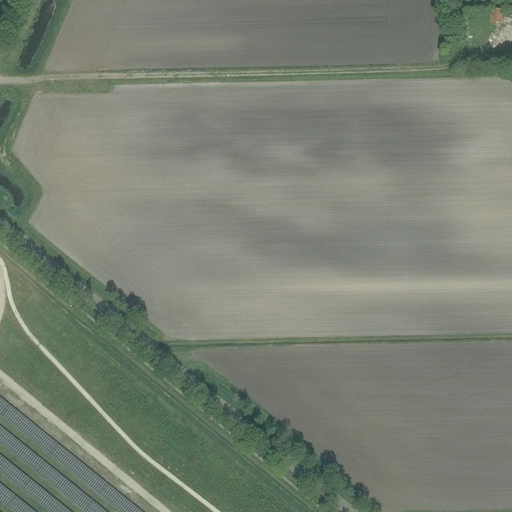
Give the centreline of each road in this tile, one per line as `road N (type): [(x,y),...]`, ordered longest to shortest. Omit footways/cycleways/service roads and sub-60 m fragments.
road 1 (tertiary): [(346,511),(0,221)]
road 2 (track): [(0,81),(451,67)]
